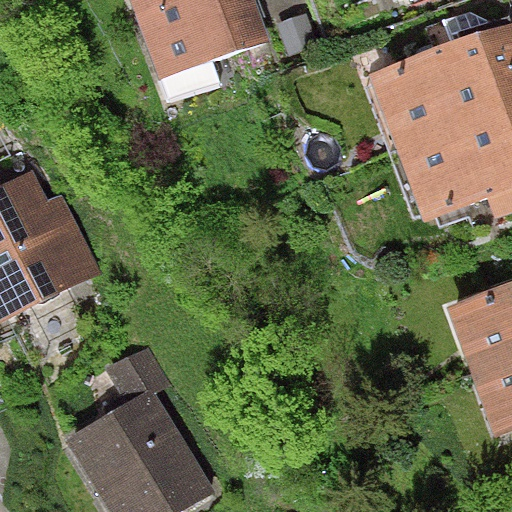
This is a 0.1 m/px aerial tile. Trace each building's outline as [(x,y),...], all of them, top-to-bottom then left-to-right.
[(125,0),(133,21),(192,0),(125,0)] [(250,0),(195,0),(133,22),(158,92),(269,53),(250,0)] [(451,50),(365,81),(392,155),(511,110),(511,27),(496,34),(491,22),(468,14),(441,24),(451,50)] [(511,110),(392,155),(419,227),(481,204),(488,224),(511,215),(511,110)] [(32,173),(0,187),(0,325),(102,277),(63,195),(46,203),(32,173)] [(511,286),(442,313),(467,379),(511,361),(511,286)] [(123,408),(55,447),(92,511),(187,511),(215,496),(155,392),(169,383),(149,349),(104,375),(123,408)] [(511,362),(467,379),(492,445),(511,437),(511,362)]
